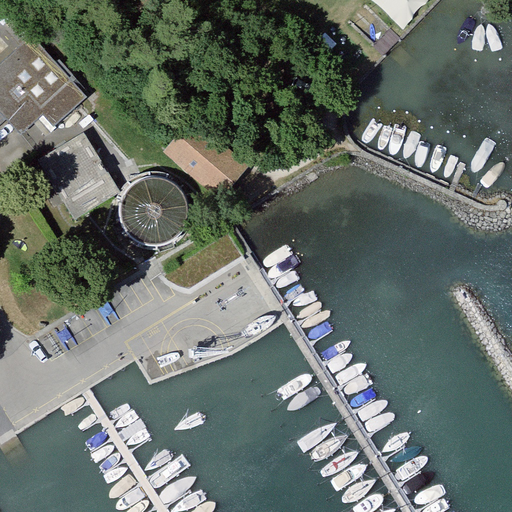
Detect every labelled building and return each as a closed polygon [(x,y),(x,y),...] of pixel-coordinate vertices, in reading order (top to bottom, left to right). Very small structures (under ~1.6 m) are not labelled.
[(0,55),(27,28),(0,2),(0,55)] [(0,127),(5,123),(20,139),(42,120),(53,132),(87,102),(30,40),(0,68),(0,127)] [(190,125),(164,157),(222,205),(248,172),(190,125)] [(38,166),(73,223),(117,196),(82,139),(38,166)] [(140,184),(128,193),(122,207),(122,222),(128,236),(140,245),(155,249),(170,246),(182,236),(188,223),(188,207),(182,194),(170,184),(155,181),(140,184)] [(244,265),(227,238),(158,282),(165,288),(179,297),(191,299),(244,265)]
